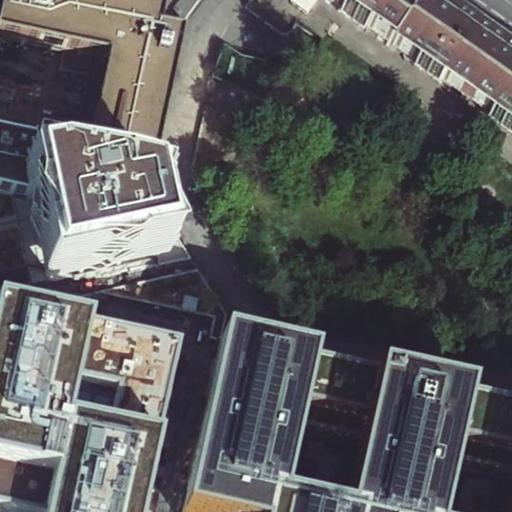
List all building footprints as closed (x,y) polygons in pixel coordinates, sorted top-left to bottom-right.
[(0,0),(0,41),(62,55),(58,74),(84,80),(76,122),(89,124),(84,153),(150,167),(153,155),(182,21),(158,17),(161,6),(131,0),(0,0)] [(511,56),(502,50),(476,31),(431,0),(320,0),(326,4),(372,38),(397,54),(442,85),(466,103),(511,135),(511,56)] [(137,206),(132,177),(0,149),(0,205),(21,210),(18,195),(50,188),(137,206)] [(137,206),(50,188),(18,195),(21,210),(27,235),(41,301),(164,273),(150,209),(137,206)] [(0,511),(145,511),(155,461),(178,362),(85,343),(0,328),(0,511)] [(511,511),(511,409),(476,401),(384,382),(317,367),(226,347),(191,508),(189,511),(511,511)]
